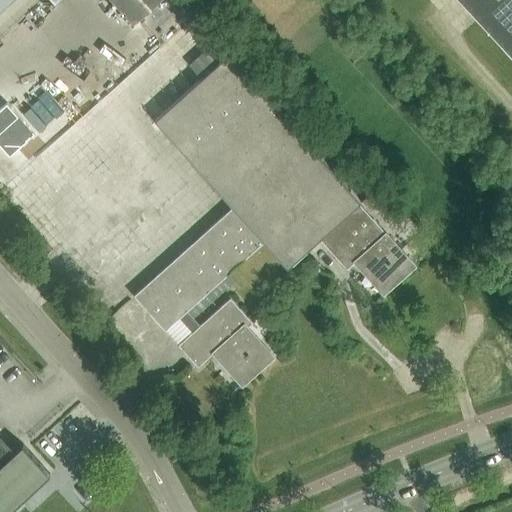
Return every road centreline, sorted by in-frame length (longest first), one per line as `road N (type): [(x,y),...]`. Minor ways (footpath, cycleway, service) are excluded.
road 1 (residential): [(183,511),(126,421),(0,284)]
road 2 (tertiary): [(347,511),(511,447)]
